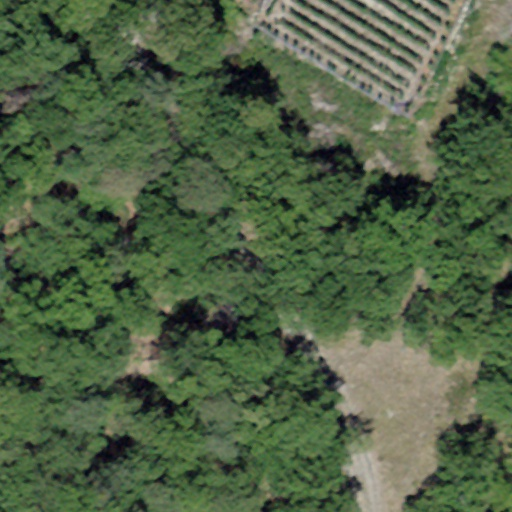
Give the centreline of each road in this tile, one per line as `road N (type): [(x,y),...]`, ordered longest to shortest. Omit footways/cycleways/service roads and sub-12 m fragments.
road 1 (track): [(150,174),(288,362),(349,492),(350,511)]
road 2 (track): [(150,174),(55,34),(42,0)]
